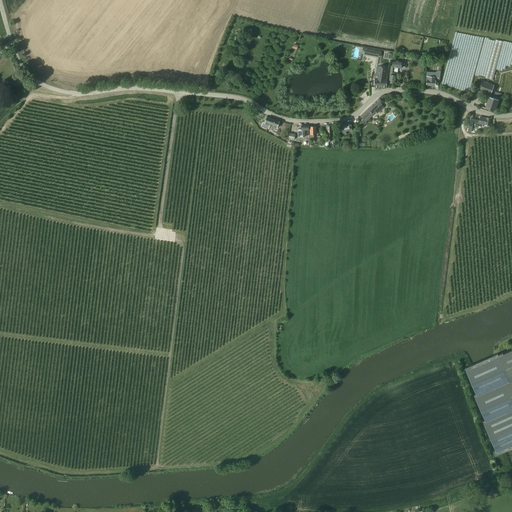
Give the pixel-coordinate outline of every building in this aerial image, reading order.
[(492,69),(490,79),(493,80),(503,41),(495,39),(489,67),(489,68),(492,69)] [(391,65),(391,66),(389,83),(395,83),(396,73),(397,73),(398,67),(401,68),(402,61),(392,60),(392,65),(391,65)] [(375,78),(375,87),(387,88),(387,79),(385,79),(385,76),(388,76),(389,69),(378,67),(377,67),(375,78)] [(426,76),(426,80),(427,80),(427,83),(426,85),(435,86),(436,80),(435,80),(435,79),(434,79),(434,77),(435,72),(426,71),(426,76)] [(488,94),(490,94),(493,85),(482,81),(478,91),(488,94)] [(498,100),(489,97),(490,94),(488,94),(487,98),(488,99),(485,108),(495,111),(498,100)] [(383,102),(382,101),(382,100),(382,99),(380,99),(379,98),(368,109),(369,110),(366,113),(365,112),(360,116),(364,120),(372,112),(373,114),(376,112),(377,113),(384,107),(381,105),(383,102)] [(269,129),(270,125),(277,128),(279,122),(267,117),(265,123),(263,122),(261,126),(269,129)] [(479,122),(476,121),(475,125),(482,127),(483,124),(485,124),(490,125),(491,119),(480,117),(479,122)] [(346,131),(352,130),(351,123),(342,124),(343,135),(347,134),(346,131)] [(309,126),(301,126),(301,130),(300,135),(309,135),(309,130),(309,126)] [(505,383),(511,399),(511,350),(503,354),(503,353),(498,355),(509,381),(505,383)]
